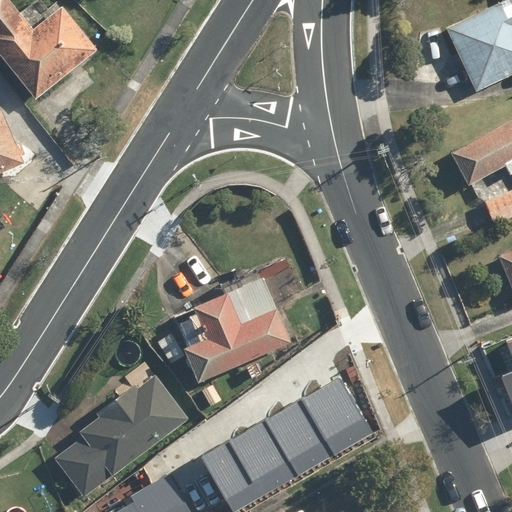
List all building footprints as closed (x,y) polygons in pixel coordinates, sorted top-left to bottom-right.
[(14,0),(0,0),(0,45),(38,96),(99,50),(64,4),(34,26),(14,0)] [(511,0),(502,0),(447,26),(478,90),(511,73),(511,0)] [(15,137),(2,105),(0,105),(0,173),(26,161),(24,155),(27,154),(19,135),(15,137)] [(511,120),(455,153),(472,183),(504,164),(510,174),(511,173),(511,120)] [(511,187),(486,201),(497,224),(511,216),(511,187)] [(511,248),(500,254),(511,281),(511,248)] [(173,316),(187,346),(202,380),(291,339),(261,275),(194,307),(173,316)] [(116,472),(188,416),(155,374),(139,386),(135,382),(117,396),(121,400),(82,430),(85,435),(56,457),(80,488),(110,465),(116,472)] [(263,399),(215,435),(262,497),(286,479),(282,473),(306,456),(297,444),(311,433),(291,407),(277,417),(263,399)]
